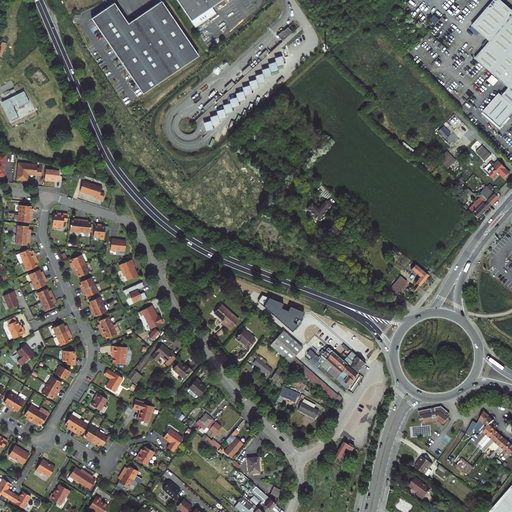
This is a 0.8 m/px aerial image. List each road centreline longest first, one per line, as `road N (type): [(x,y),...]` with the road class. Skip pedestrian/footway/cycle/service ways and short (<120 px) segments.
road 1 (secondary): [(330,301),(207,251),(151,211),(106,156),(38,0)]
road 2 (residential): [(291,511),(299,481),(293,453),(198,343),(137,228),(46,195)]
road 3 (primary): [(511,196),(420,316)]
road 4 (secondary): [(399,376),(402,390),(366,511)]
road 5 (residential): [(74,307),(91,353),(50,430)]
road 6 (secondary): [(374,511),(400,415),(427,397)]
road 7 (primary): [(464,323),(463,272),(511,208)]
